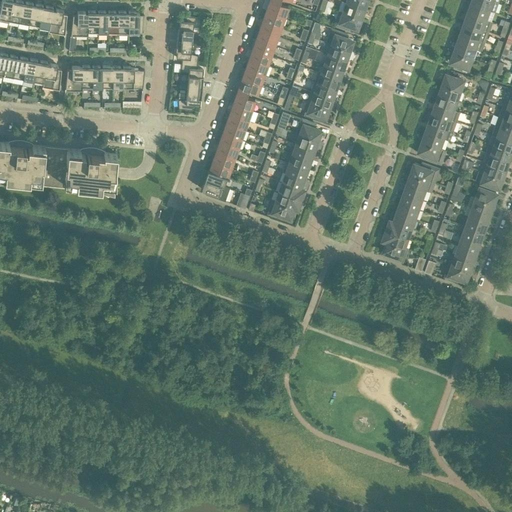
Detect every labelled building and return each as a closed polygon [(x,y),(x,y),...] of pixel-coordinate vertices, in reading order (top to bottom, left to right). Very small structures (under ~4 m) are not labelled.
[(12,0),(1,0),(0,0),(0,20),(8,22),(9,19),(12,0)] [(22,2),(23,2),(23,1),(18,0),(15,0),(13,0),(12,0),(9,19),(19,21),(22,2)] [(270,0),(269,0),(266,10),(284,16),(288,6),(279,3),(276,2),(270,0)] [(338,10),(340,11),(343,12),(360,18),(364,8),(343,1),(341,0),(338,10)] [(364,8),(366,0),(343,0),(343,1),(364,8)] [(492,0),(472,0),(471,4),(489,10),(495,11),(498,2),(492,0)] [(32,4),(33,4),(33,3),(25,1),(25,2),(23,2),(22,2),(19,21),(29,23),(32,4)] [(42,6),(43,6),(43,5),(35,3),(35,4),(33,4),(32,4),(29,23),(38,25),(39,25),(42,6)] [(486,19),(489,10),(471,4),(468,13),(486,19)] [(52,7),(53,7),(53,6),(45,5),(45,6),(43,6),(42,6),(39,25),(38,25),(38,28),(48,30),(52,7)] [(63,9),(53,7),(52,7),(48,30),(65,33),(67,13),(62,12),(63,9)] [(87,31),(88,10),(87,10),(87,11),(77,11),(77,14),(73,13),(70,34),(88,34),(88,31),(87,31)] [(98,11),(97,11),(95,11),(95,10),(88,10),(87,31),(88,31),(97,31),(98,31),(98,11)] [(108,11),(105,11),(105,10),(97,10),(97,11),(98,11),(98,31),(97,31),(97,34),(108,34),(108,31),(108,11)] [(118,12),(115,12),(115,10),(108,10),(108,11),(108,31),(117,32),(118,32),(118,12)] [(266,10),(262,19),(281,26),(284,16),(266,10)] [(128,12),(126,12),(126,11),(118,11),(118,12),(118,32),(117,32),(117,34),(129,35),(129,33),(128,33),(128,12)] [(128,11),(128,12),(128,33),(129,33),(142,33),(144,15),(139,15),(139,12),(136,12),(136,11),(128,11)] [(360,18),(343,12),(340,11),(334,25),(348,29),(349,25),(352,26),(351,27),(356,29),(360,18)] [(491,21),(486,19),(468,13),(465,23),(482,29),(488,31),(491,21)] [(179,20),(178,38),(192,40),(193,26),(200,26),(200,27),(201,27),(200,17),(186,16),(185,21),(179,20)] [(262,19),(259,29),(277,35),(281,26),(262,19)] [(484,40),(488,31),(482,29),(465,23),(461,32),(479,38),(484,40)] [(332,28),(327,42),(349,50),(353,39),(348,37),(348,38),(346,38),(347,34),(332,28)] [(259,29),(256,39),(274,45),(277,35),(259,29)] [(479,38),(461,32),(458,42),(475,48),(481,50),(484,40),(479,38)] [(190,53),(192,40),(178,38),(176,57),(182,57),(181,62),(197,63),(198,54),(197,55),(190,53)] [(256,39),(252,48),(271,55),(274,45),(256,39)] [(345,60),(349,50),(327,42),(323,52),(328,53),(345,60)] [(472,58),(475,48),(458,42),(454,52),(472,58)] [(252,48),(249,58),(267,64),(271,55),(252,48)] [(472,58),(454,52),(450,62),(455,64),(456,63),(468,68),(472,58)] [(342,69),(345,60),(328,53),(324,63),(342,69)] [(17,57),(17,56),(10,54),(10,55),(7,55),(3,74),(13,76),(17,57)] [(27,59),(27,58),(20,56),(20,57),(17,57),(13,76),(23,78),(27,59)] [(37,60),(37,59),(30,58),(30,59),(27,59),(23,78),(33,80),(37,60)] [(249,58),(245,67),(264,74),(267,64),(249,58)] [(47,62),(47,61),(40,60),(40,61),(37,60),(33,80),(43,82),(47,62)] [(57,64),(47,62),(43,82),(42,85),(59,88),(61,68),(57,67),(57,64)] [(197,68),(197,63),(181,62),(180,71),(181,71),(181,70),(188,72),(187,85),(201,87),(203,68),(197,68)] [(342,69),(324,63),(321,73),(339,79),(342,69)] [(92,66),(89,66),(89,65),(82,65),(82,66),(82,86),(82,89),(91,89),(92,86),(92,66)] [(102,66),(100,66),(100,65),(92,65),(92,66),(92,86),(91,89),(103,89),(103,86),(102,86),(102,66)] [(113,66),(112,66),(110,66),(110,65),(102,65),(102,66),(102,86),(103,86),(112,86),(113,66)] [(123,67),(122,67),(120,66),(120,65),(112,65),(112,66),(113,66),(112,86),(112,89),(123,89),(123,87),(123,67)] [(122,65),(122,67),(123,67),(123,87),(142,88),(144,69),(134,69),(134,67),(130,66),(122,65)] [(82,66),(71,66),(71,68),(67,68),(65,89),(82,89),(82,86),(82,66)] [(245,67),(242,77),(260,84),(264,74),(245,67)] [(314,81),(335,89),(339,79),(321,73),(318,72),(314,81)] [(447,72),(443,84),(460,90),(464,80),(451,75),(452,74),(447,72)] [(237,91),(236,93),(243,95),(244,93),(245,90),(257,94),(260,84),(242,77),(237,91)] [(310,91),(311,91),(332,98),(335,89),(314,81),(310,91)] [(457,99),(460,90),(443,84),(440,93),(457,99)] [(199,105),(201,87),(187,85),(179,85),(179,87),(187,89),(186,99),(178,99),(178,98),(177,98),(178,108),(192,109),(193,104),(199,105)] [(308,100),(311,101),(328,108),(332,98),(311,91),(308,100)] [(236,93),(233,103),(251,110),(255,99),(246,96),(243,95),(236,93)] [(454,109),(457,99),(440,93),(436,103),(454,109)] [(511,110),(511,99),(511,100),(505,98),(502,107),(508,109),(511,110)] [(328,108),(311,101),(308,100),(304,110),(325,118),(328,108)] [(233,103),(229,113),(248,119),(251,110),(233,103)] [(433,112),(450,119),(456,121),(459,111),(454,109),(436,103),(433,112)] [(511,120),(511,110),(508,109),(502,107),(499,116),(505,118),(511,120)] [(429,122),(447,128),(452,130),(456,121),(450,119),(433,112),(429,122)] [(229,113),(226,122),(244,129),(248,119),(229,113)] [(499,116),(496,125),(511,130),(511,120),(505,118),(499,116)] [(296,133),(317,140),(320,130),(314,128),(316,123),(301,118),(296,133)] [(226,122),(222,132),(241,138),(244,129),(226,122)] [(426,132),(443,138),(449,140),(452,130),(447,128),(429,122),(426,132)] [(511,140),(511,130),(496,125),(493,134),(498,136),(511,140)] [(222,132),(219,141),(237,148),(241,138),(222,132)] [(440,147),(443,138),(426,132),(422,141),(440,147)] [(293,142),(296,143),(313,149),(317,140),(296,133),(293,142)] [(495,145),(511,150),(511,140),(498,136),(493,134),(489,143),(495,145)] [(0,181),(112,193),(113,189),(113,185),(115,185),(115,173),(115,169),(115,165),(116,159),(116,153),(96,151),(86,150),(68,148),(43,145),(26,144),(16,142),(0,140),(0,181)] [(219,141),(216,151),(234,158),(237,148),(219,141)] [(446,149),(440,147),(422,141),(419,152),(423,154),(424,153),(426,154),(424,158),(441,164),(446,149)] [(310,159),(313,149),(296,143),(293,153),(310,159)] [(492,154),(509,160),(511,152),(511,150),(495,145),(489,143),(486,152),(492,154)] [(216,151),(212,161),(231,167),(234,158),(216,151)] [(286,161),(289,163),(307,169),(310,159),(293,153),(289,152),(286,161)] [(506,169),(509,160),(492,154),(489,163),(506,169)] [(212,161),(209,170),(210,170),(210,171),(229,177),(227,176),(231,167),(212,161)] [(411,173),(428,180),(434,182),(439,168),(423,162),(421,166),(419,165),(420,164),(415,162),(411,173)] [(303,178),(307,169),(289,163),(286,172),(303,178)] [(506,169),(489,163),(485,172),(503,178),(506,169)] [(209,170),(206,179),(224,186),(227,177),(228,178),(229,177),(210,171),(210,170),(209,170)] [(503,178),(485,172),(480,170),(476,179),(498,187),(497,188),(499,189),(503,178)] [(300,188),(303,178),(286,172),(282,182),(300,188)] [(408,183),(425,189),(431,191),(434,182),(428,180),(411,173),(408,183)] [(224,186),(206,179),(202,189),(206,190),(205,194),(225,201),(227,197),(226,197),(229,188),(230,189),(230,188),(224,186)] [(304,189),(300,188),(282,182),(279,191),(300,199),(304,189)] [(422,199),(425,189),(408,183),(404,193),(422,199)] [(480,187),(477,197),(494,203),(498,192),(496,191),(496,192),(480,187)] [(297,209),(300,199),(279,191),(276,201),(275,201),(295,208),(297,209)] [(244,193),(243,193),(238,205),(245,208),(249,195),(244,193)] [(418,209),(422,199),(404,193),(401,202),(418,209)] [(491,213),(494,203),(477,197),(473,206),(491,213)] [(275,201),(276,201),(273,200),(268,213),(291,221),(295,208),(275,201)] [(415,218),(418,209),(401,202),(397,212),(415,218)] [(487,222),(491,213),(473,206),(470,216),(487,222)] [(397,212),(394,221),(411,228),(415,218),(397,212)] [(484,231),(487,222),(470,216),(466,225),(484,231)] [(394,221),(390,220),(387,230),(408,237),(411,228),(394,221)] [(480,242),(484,231),(466,225),(463,235),(480,242)] [(408,237),(387,230),(383,240),(384,240),(405,247),(408,237)] [(477,251),(480,242),(463,235),(459,245),(477,251)] [(384,240),(380,252),(403,261),(407,247),(405,247),(384,240)] [(473,261),(477,251),(459,245),(456,254),(473,261)] [(456,254),(453,264),(470,270),(473,261),(456,254)] [(415,268),(422,271),(426,258),(419,256),(415,268)] [(424,272),(431,274),(436,261),(429,259),(424,272)] [(466,281),(470,270),(453,264),(450,263),(445,276),(457,280),(458,277),(462,279),(461,280),(466,281)]
